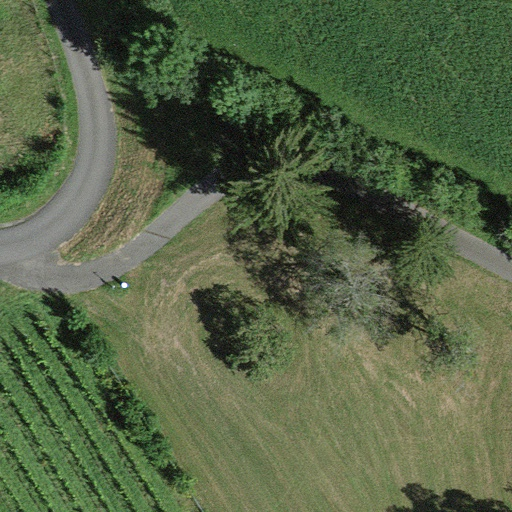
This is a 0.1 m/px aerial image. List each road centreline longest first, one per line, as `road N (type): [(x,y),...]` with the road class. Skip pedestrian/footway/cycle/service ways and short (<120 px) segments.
road 1 (track): [(511,266),(315,168),(254,165),(94,273),(47,272),(8,246)]
road 2 (track): [(61,0),(96,109),(96,161),(74,204),(8,246)]
